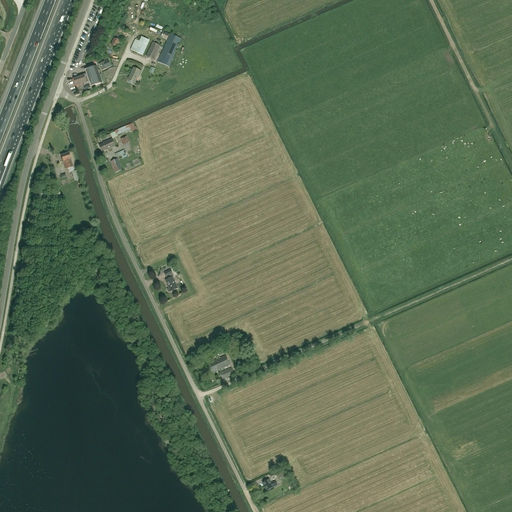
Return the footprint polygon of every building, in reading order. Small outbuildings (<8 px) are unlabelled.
[(161,37),(167,40),(170,34),(163,31),(161,37)] [(169,67),(182,39),(170,34),(164,47),(158,62),(169,67)] [(142,55),(149,41),(142,37),(140,42),(135,40),(131,50),(142,55)] [(154,60),(161,46),(153,42),(146,57),(154,60)] [(111,66),(108,59),(105,60),(105,61),(99,64),(102,70),(111,66)] [(104,82),(101,74),(99,75),(97,66),(85,70),(86,70),(87,73),(73,78),(75,83),(74,83),(75,86),(76,85),(76,86),(82,84),(83,86),(85,85),(84,83),(89,82),(91,87),(102,83),(102,82),(104,82)] [(135,84),(141,71),(134,68),(129,77),(130,77),(128,81),(135,84)] [(119,134),(130,130),(131,132),(135,130),(136,132),(138,131),(136,126),(134,127),(133,123),(115,131),(115,132),(110,134),(112,139),(117,136),(117,135),(119,134)] [(121,140),(123,146),(129,144),(127,138),(121,140)] [(115,146),(112,139),(102,143),(103,144),(99,145),(102,152),(107,149),(108,150),(115,146)] [(127,156),(125,150),(115,154),(116,157),(121,155),(123,158),(127,156)] [(73,167),(68,153),(61,155),(66,169),(73,167)] [(122,169),(118,159),(111,162),(115,172),(122,169)] [(178,288),(172,277),(174,277),(173,274),(171,270),(164,273),(166,277),(167,279),(166,280),(169,288),(168,289),(167,290),(168,292),(169,292),(170,292),(178,288)] [(234,345),(232,340),(224,343),(226,348),(234,345)] [(230,365),(225,356),(209,363),(213,373),(230,365)] [(234,375),(231,368),(220,373),(223,379),(234,375)] [(278,477),(286,474),(284,469),(276,473),(270,475),(271,478),(277,475),(278,477)] [(273,487),(277,485),(275,481),(271,484),(269,479),(263,483),(266,490),(273,487)]
